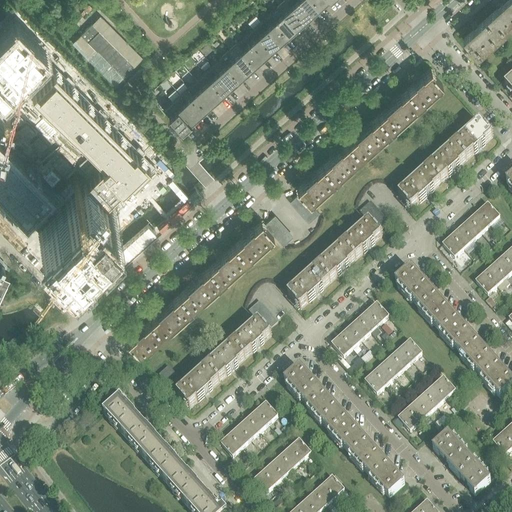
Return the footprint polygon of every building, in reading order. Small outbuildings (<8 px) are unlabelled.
[(303,19),(286,0),(283,0),(277,6),(295,26),(303,19)] [(311,11),(301,0),(286,0),(303,19),(311,11)] [(319,4),(315,0),(301,0),(311,11),(319,4)] [(511,0),(506,0),(488,17),(503,33),(511,25),(511,0)] [(295,26),(277,6),(269,13),(287,33),(295,26)] [(287,33),(269,13),(261,20),(279,40),(287,33)] [(479,55),(503,33),(488,17),(464,38),(466,40),(465,41),(468,43),(479,55)] [(279,40),(261,20),(253,27),(271,48),(279,40)] [(134,66),(91,23),(80,34),(123,77),(134,66)] [(271,48),(253,27),(244,35),(262,55),(271,48)] [(19,30),(0,48),(0,91),(6,97),(46,57),(19,30)] [(262,55),(244,35),(236,42),(254,62),(262,55)] [(254,62),(236,42),(228,49),(246,70),(254,62)] [(246,70),(228,49),(220,57),(238,77),(246,70)] [(238,77),(220,57),(212,64),(230,84),(238,77)] [(230,84),(212,64),(204,71),(222,91),(230,84)] [(420,103),(437,87),(442,83),(436,77),(433,73),(430,70),(431,69),(430,68),(422,76),(422,75),(418,79),(417,79),(418,80),(407,89),(420,103)] [(222,91),(204,71),(196,78),(214,99),(222,91)] [(62,73),(41,94),(115,168),(95,188),(113,206),(133,186),(137,182),(141,185),(157,169),(62,73)] [(214,99),(196,78),(188,86),(206,106),(214,99)] [(206,106),(188,86),(180,93),(198,113),(206,106)] [(390,130),(407,115),(420,103),(407,89),(396,99),(396,98),(392,102),(392,103),(378,116),(390,130)] [(0,91),(0,188),(31,219),(52,198),(0,145),(0,102),(6,97),(0,91)] [(157,100),(150,92),(147,95),(154,102),(157,100)] [(198,113),(180,93),(171,100),(189,121),(198,113)] [(189,121),(171,100),(163,108),(181,128),(189,121)] [(361,156),(386,134),(390,130),(378,116),(363,128),(359,132),(348,142),(361,156)] [(482,149),(482,148),(493,138),(492,138),(489,135),(490,135),(486,130),(486,131),(480,124),(454,148),(467,162),(477,152),(478,153),(482,149)] [(335,179),(356,160),(361,156),(348,142),(338,151),(337,151),(337,152),(333,155),(323,165),(335,179)] [(452,176),(456,172),(456,171),(467,162),(454,148),(428,171),(441,185),(452,175),(452,176)] [(309,202),(331,183),(335,179),(323,165),(312,174),(309,176),(307,178),(308,178),(296,189),(297,189),(300,192),(305,197),(309,202)] [(426,199),(427,198),(431,195),(430,194),(441,185),(428,171),(399,197),(399,198),(408,208),(411,211),(410,211),(411,212),(426,198),(426,199)] [(95,188),(47,235),(75,263),(123,216),(113,206),(95,188)] [(295,206),(305,197),(300,192),(290,201),(295,206)] [(299,211),(309,202),(305,197),(295,206),(299,211)] [(408,208),(399,198),(397,200),(406,210),(408,208)] [(304,216),(314,207),(309,202),(299,211),(304,216)] [(364,219),(374,210),(370,205),(360,213),(364,219)] [(309,222),(319,213),(314,207),(304,216),(309,222)] [(500,220),(498,217),(488,207),(479,215),(491,228),(500,220)] [(369,224),(379,215),(374,210),(364,219),(369,224)] [(374,229),(384,220),(379,215),(369,224),(374,229)] [(491,228),(479,215),(470,223),(482,236),(491,228)] [(269,230),(279,222),(274,216),(264,225),(269,230)] [(247,258),(266,241),(273,235),(269,230),(264,225),(261,221),(261,220),(249,231),(249,230),(247,232),(245,234),(245,235),(234,244),(247,258)] [(378,234),(388,225),(384,220),(374,229),(378,234)] [(273,235),(283,226),(279,222),(269,230),(273,235)] [(482,236),(470,223),(461,231),(473,244),(482,236)] [(371,248),(374,245),(382,238),(382,237),(381,237),(378,234),(374,229),(369,224),(343,247),(356,261),(367,252),(371,248)] [(278,241),(288,232),(283,226),(273,235),(278,241)] [(473,244),(461,231),(452,239),(464,252),(473,244)] [(282,245),(292,236),(288,232),(278,241),(282,245)] [(464,252),(452,239),(443,247),(455,260),(464,252)] [(221,281),(243,262),(247,258),(234,244),(224,254),(223,253),(219,257),(219,258),(209,267),(221,281)] [(341,275),(346,271),(345,271),(356,261),(343,247),(318,270),(330,284),(341,275)] [(511,252),(503,260),(511,269),(511,252)] [(5,277),(7,273),(8,273),(9,272),(2,269),(4,265),(1,264),(3,261),(0,258),(0,289),(6,278),(5,277)] [(511,275),(511,269),(503,260),(494,268),(506,281),(511,275)] [(192,308),(217,285),(221,281),(209,267),(198,277),(198,276),(196,278),(193,280),(194,281),(179,293),(192,308)] [(506,281),(494,268),(485,276),(497,289),(506,281)] [(316,298),(318,296),(320,294),(330,284),(318,270),(288,297),(297,307),(300,310),(300,311),(315,298),(316,298)] [(417,308),(432,294),(427,288),(425,289),(421,285),(415,278),(417,277),(411,270),(396,284),(417,308)] [(497,289),(485,276),(476,284),(488,297),(497,289)] [(163,334),(188,312),(192,308),(179,293),(165,306),(161,310),(160,310),(161,310),(150,320),(163,334)] [(437,331),(453,317),(448,311),(446,312),(436,301),(438,300),(432,294),(417,308),(437,331)] [(297,307),(288,297),(286,299),(295,309),(297,307)] [(495,305),(490,300),(487,303),(492,308),(495,305)] [(254,318),(264,309),(259,304),(249,313),(254,318)] [(389,319),(377,306),(368,314),(380,328),(389,319)] [(258,323),(268,314),(264,309),(254,318),(258,323)] [(263,329),(273,320),(268,314),(258,323),(263,329)] [(380,328),(368,314),(359,323),(371,336),(380,328)] [(458,354),(474,340),(469,334),(467,335),(457,324),(459,323),(453,317),(437,331),(458,354)] [(140,354),(158,338),(163,334),(150,320),(139,329),(138,330),(135,333),(127,341),(128,341),(135,348),(140,354)] [(268,334),(278,325),(273,320),(263,329),(268,334)] [(260,347),(271,337),(271,336),(271,337),(268,334),(263,329),(258,323),(232,347),(245,361),(256,351),(260,348),(260,347)] [(371,336),(359,323),(350,330),(362,344),(371,336)] [(362,344),(350,330),(341,339),(353,352),(362,344)] [(353,352),(341,339),(332,347),(344,360),(353,352)] [(479,377),(495,363),(489,357),(488,359),(484,355),(478,348),(479,346),(474,340),(458,354),(479,377)] [(422,356),(410,343),(401,351),(413,365),(422,356)] [(235,370),(245,361),(232,347),(207,370),(219,384),(230,374),(235,370)] [(413,365),(401,351),(392,359),(401,368),(405,372),(413,365)] [(405,372),(401,368),(392,359),(384,367),(395,381),(405,372)] [(360,367),(355,362),(348,368),(352,374),(360,367)] [(511,389),(511,382),(510,380),(508,382),(502,374),(499,371),(500,369),(495,363),(479,377),(500,401),(511,389)] [(395,381),(384,367),(375,375),(387,388),(395,381)] [(165,384),(175,375),(169,369),(159,377),(165,384)] [(209,393),(219,384),(207,370),(177,396),(183,402),(182,403),(189,410),(189,411),(204,397),(205,397),(209,393)] [(306,407),(321,393),(316,387),(314,389),(305,378),(306,376),(300,370),(285,384),(306,407)] [(387,388),(375,375),(365,384),(377,397),(387,388)] [(456,393),(444,380),(435,388),(446,402),(456,393)] [(446,402),(435,388),(426,396),(437,410),(446,402)] [(78,393),(75,389),(70,395),(73,398),(78,393)] [(327,430),(342,416),(337,410),(335,412),(332,408),(325,401),(327,399),(321,393),(306,407),(327,430)] [(437,410),(426,396),(416,405),(428,418),(437,410)] [(215,505),(173,459),(126,407),(128,405),(121,397),(117,400),(118,402),(104,415),(190,511),(229,511),(230,511),(226,507),(224,504),(220,507),(217,503),(215,505)] [(428,418),(416,405),(408,412),(420,426),(428,418)] [(278,419),(266,406),(257,414),(269,427),(278,419)] [(420,426),(408,412),(399,421),(410,434),(420,426)] [(269,427),(257,414),(248,422),(260,435),(269,427)] [(347,454),(363,440),(358,434),(356,435),(350,428),(346,424),(348,423),(342,416),(327,430),(347,454)] [(260,435),(248,422),(239,430),(251,443),(260,435)] [(511,428),(503,436),(511,446),(511,428)] [(251,443),(239,430),(230,438),(242,451),(251,443)] [(511,451),(511,446),(503,436),(493,445),(505,458),(511,451)] [(454,475),(470,461),(449,437),(433,451),(439,458),(440,456),(450,467),(449,469),(454,475)] [(242,451),(230,438),(221,446),(233,459),(242,451)] [(368,477),(384,463),(378,457),(377,458),(370,451),(367,447),(369,446),(363,440),(347,454),(368,477)] [(311,456),(299,443),(291,451),(302,464),(311,456)] [(302,464),(291,451),(281,459),(294,472),(302,464)] [(294,472),(281,459),(273,467),(285,480),(294,472)] [(248,470),(253,464),(249,460),(244,465),(248,470)] [(475,498),(491,484),(470,461),(454,475),(459,481),(461,479),(471,490),(469,492),(475,498)] [(389,500),(405,486),(399,480),(398,481),(388,470),(389,469),(384,463),(368,477),(389,500)] [(285,480),(273,467),(264,475),(276,488),(285,480)] [(276,488),(264,475),(254,483),(266,496),(276,488)] [(345,493),(333,480),(324,488),(336,501),(345,493)] [(336,501),(324,488),(315,496),(327,509),(336,501)] [(323,511),(327,509),(315,496),(306,504),(313,511),(323,511)]
